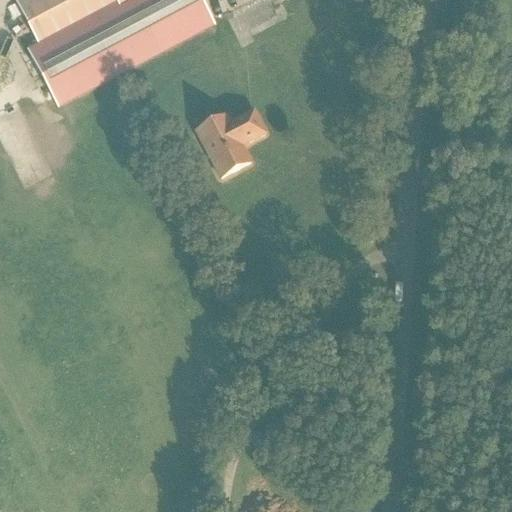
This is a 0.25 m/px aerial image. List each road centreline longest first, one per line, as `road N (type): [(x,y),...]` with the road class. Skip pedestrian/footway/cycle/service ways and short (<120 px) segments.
road 1 (unclassified): [(227,511),(231,456),(247,416),(368,259),(405,252)]
road 2 (tertiary): [(388,511),(405,252)]
road 3 (tertiary): [(405,252),(439,0)]
